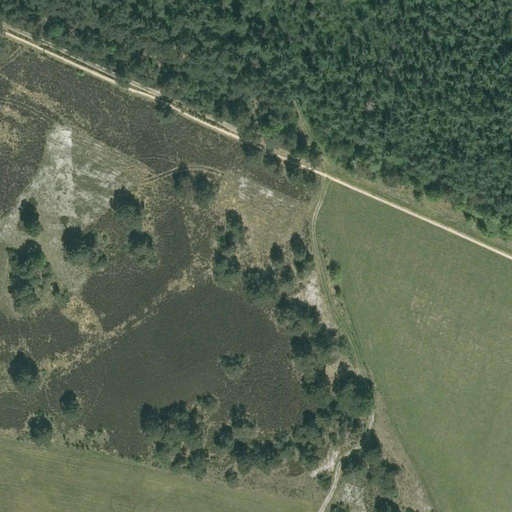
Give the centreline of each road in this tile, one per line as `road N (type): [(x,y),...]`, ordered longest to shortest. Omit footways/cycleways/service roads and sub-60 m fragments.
road 1 (track): [(334,181),(322,229),(390,420),(342,452),(326,511)]
road 2 (track): [(226,0),(291,81),(329,179)]
